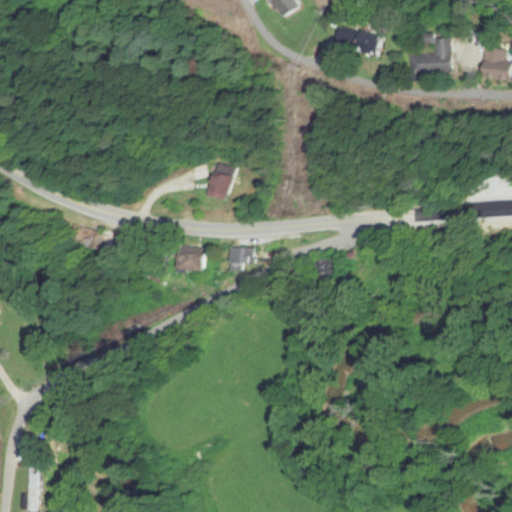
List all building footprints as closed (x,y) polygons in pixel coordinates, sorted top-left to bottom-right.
[(275,0),(286,21),(306,12),(300,0),(275,0)] [(342,50),(385,54),(388,34),(344,30),(342,50)] [(444,57),(420,58),(421,71),(460,68),(458,41),(443,42),(444,57)] [(492,82),(511,83),(511,49),(494,49),(492,82)] [(233,202),(241,170),(221,165),(213,197),(233,202)] [(134,256),(137,238),(81,226),(77,246),(134,256)] [(247,263),(259,263),(259,247),(235,247),(235,271),(247,271),(247,263)] [(183,271),(209,271),(209,253),(183,253),(183,271)] [(41,511),(41,469),(32,469),(32,495),(23,495),(23,511),(41,511)]
